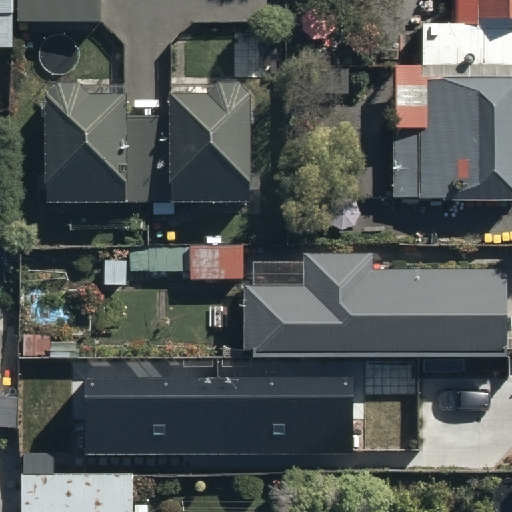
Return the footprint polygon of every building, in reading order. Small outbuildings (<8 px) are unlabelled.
[(0,0),(0,42),(17,42),(16,0),(0,0)] [(22,0),(22,25),(105,25),(104,0),(22,0)] [(511,0),(452,0),(452,34),(511,34),(511,0)] [(511,199),(511,78),(428,79),(428,123),(404,123),(405,200),(511,199)] [(253,83),(168,84),(170,208),(254,206),(253,83)] [(125,94),(42,93),(41,193),(56,193),(56,207),(153,208),(154,118),(125,118),(125,94)] [(244,248),(133,248),(133,273),(192,272),(192,282),(244,282),(244,248)] [(496,348),(497,254),(307,253),(307,288),(251,287),(251,346),(496,348)] [(86,381),(86,453),(353,452),(352,379),(86,381)] [(26,475),(26,511),(131,511),(132,475),(26,475)]
